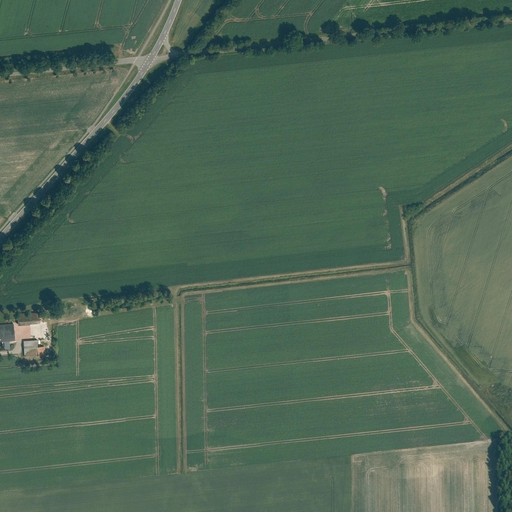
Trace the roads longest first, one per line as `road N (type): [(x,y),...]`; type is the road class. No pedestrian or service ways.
road 1 (unclassified): [(178,56),(511,19)]
road 2 (tertiary): [(150,59),(0,239)]
road 3 (unclassified): [(0,75),(150,59)]
